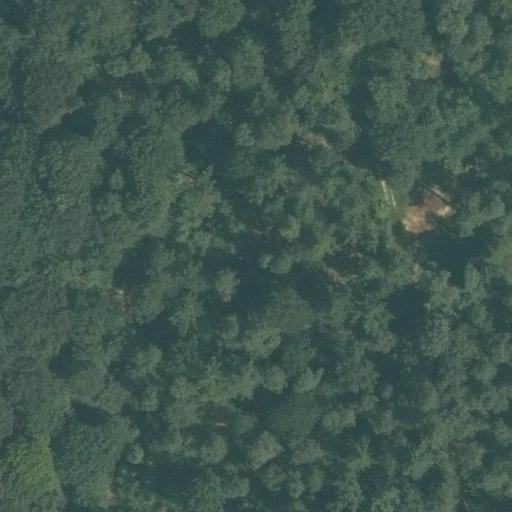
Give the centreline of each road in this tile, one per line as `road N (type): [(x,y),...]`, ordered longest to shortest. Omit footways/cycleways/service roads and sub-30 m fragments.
road 1 (track): [(341,0),(464,511)]
road 2 (track): [(42,0),(22,207),(0,208)]
